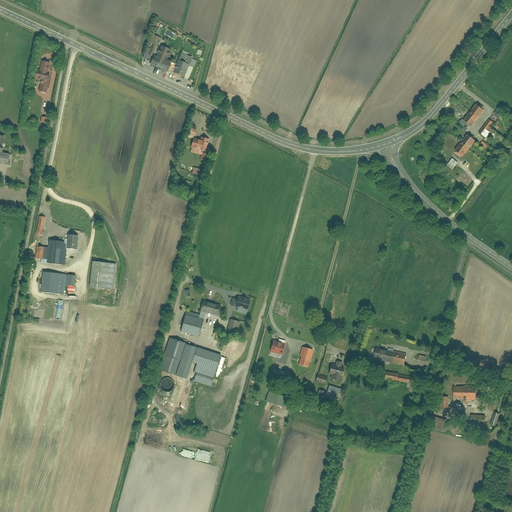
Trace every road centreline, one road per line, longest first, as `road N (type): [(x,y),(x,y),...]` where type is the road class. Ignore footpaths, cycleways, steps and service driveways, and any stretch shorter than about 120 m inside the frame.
road 1 (secondary): [(0,10),(286,143),(330,151),(385,144)]
road 2 (secondary): [(385,144),(426,120),(511,14)]
road 3 (tertiary): [(511,272),(429,207),(385,144)]
road 4 (unknown): [(82,269),(72,298),(39,296),(33,292),(40,267),(66,266)]
